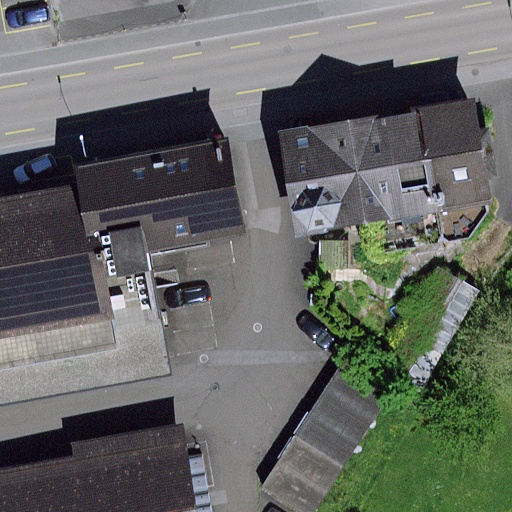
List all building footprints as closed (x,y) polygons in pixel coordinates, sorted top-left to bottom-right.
[(489,208),(472,97),(273,128),(290,236),(394,220),(411,249),(467,240),(489,208)] [(71,202),(0,212),(0,393),(165,373),(164,363),(152,293),(144,252),(237,234),(225,144),(66,168),(71,202)] [(472,293),(437,272),(380,370),(416,390),(472,293)] [(310,511),(383,399),(338,370),(263,487),(301,511),(310,511)] [(0,511),(197,511),(188,443),(0,475),(0,511)]
